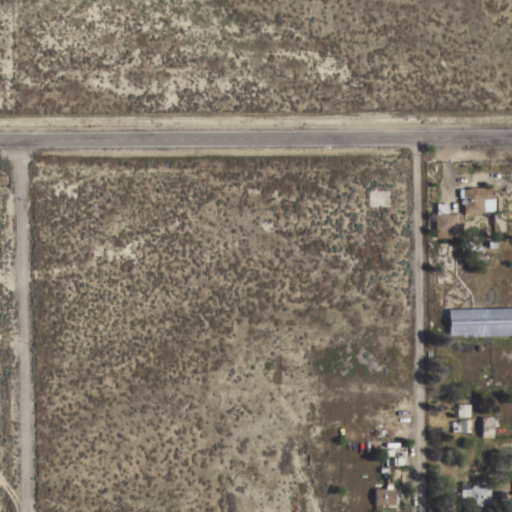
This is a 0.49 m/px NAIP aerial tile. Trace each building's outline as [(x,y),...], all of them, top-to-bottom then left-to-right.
[(491,187),(491,198),(493,197),(493,210),(481,210),(481,213),(462,213),(462,204),(459,204),(459,200),(461,199),(461,197),(458,197),(458,189),(467,188),(467,187),(491,187)] [(435,213),(435,203),(446,203),(446,213),(460,213),(460,228),(454,228),(454,230),(453,230),(453,237),(446,237),(446,238),(442,238),(442,237),(435,237),(435,230),(434,230),(434,213),(435,213)] [(469,239),(469,242),(473,242),(473,245),(478,245),(478,248),(473,248),(473,250),(469,250),(469,253),(460,253),(460,239),(469,239)] [(492,308),(492,305),(497,305),(497,308),(511,307),(511,334),(474,336),(474,334),(447,335),(447,309),(492,308)] [(469,404),(468,416),(456,416),(456,404),(469,404)] [(491,417),(491,436),(480,437),(480,417),(491,417)] [(469,419),(469,431),(459,432),(459,431),(451,431),(451,421),(459,421),(458,420),(469,419)] [(407,465),(384,465),(384,453),(384,442),(397,442),(397,447),(406,447),(407,465)] [(471,487),(471,485),(476,485),(476,487),(488,487),(488,503),(480,504),(480,505),(475,506),(475,504),(469,504),(469,502),(455,502),(455,492),(460,492),(460,489),(457,489),(457,485),(459,485),(459,482),(468,482),(468,487),(471,487)] [(384,488),(384,485),(391,485),(391,488),(393,488),(393,493),(395,493),(395,495),(393,495),(393,504),(386,504),(386,506),(382,506),(382,504),(373,505),(373,488),(384,488)]
